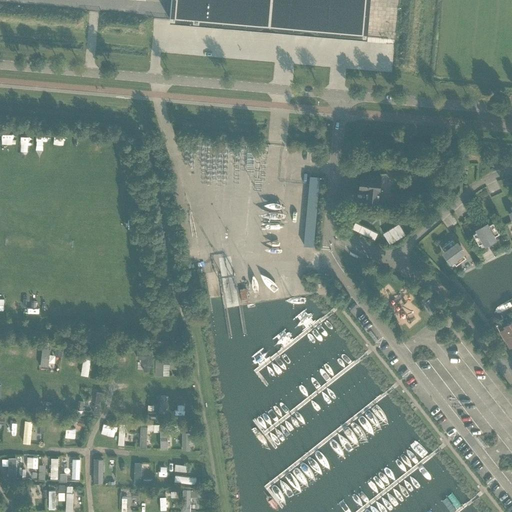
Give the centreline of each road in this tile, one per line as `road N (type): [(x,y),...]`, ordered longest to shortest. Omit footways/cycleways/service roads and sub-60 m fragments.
road 1 (unclassified): [(0,66),(344,97)]
road 2 (residential): [(344,97),(328,231),(391,262)]
road 3 (unclassified): [(344,97),(511,111)]
road 4 (residential): [(391,262),(431,283),(502,370)]
road 5 (residential): [(391,262),(468,193),(511,171)]
